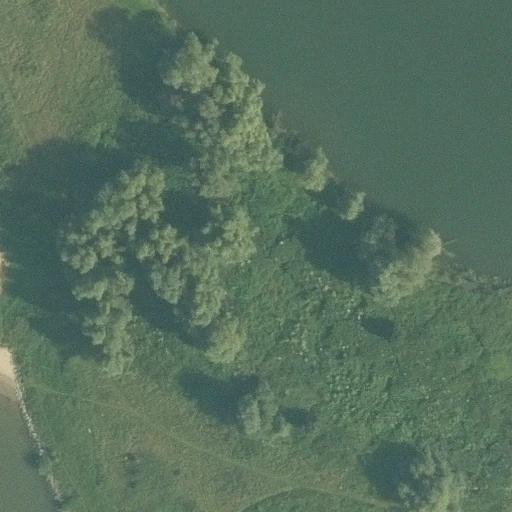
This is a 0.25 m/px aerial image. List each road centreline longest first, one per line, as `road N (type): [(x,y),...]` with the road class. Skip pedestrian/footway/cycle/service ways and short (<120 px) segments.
road 1 (motorway): [(511,286),(154,511)]
road 2 (motorway): [(236,511),(511,336)]
